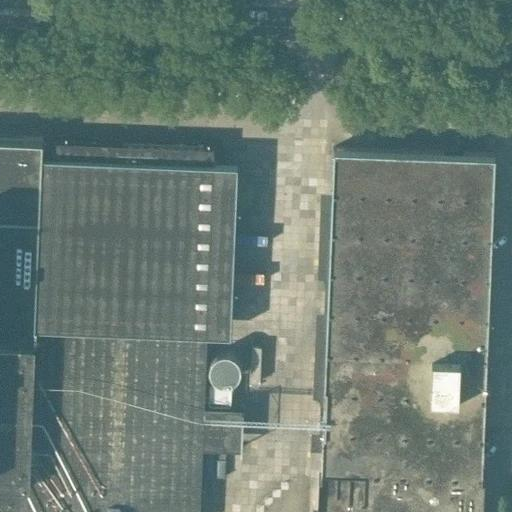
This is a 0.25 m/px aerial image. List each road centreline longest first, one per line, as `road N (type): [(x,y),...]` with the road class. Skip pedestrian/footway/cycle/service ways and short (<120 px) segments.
road 1 (tertiary): [(279,23),(0,11)]
road 2 (tertiary): [(511,32),(279,23)]
